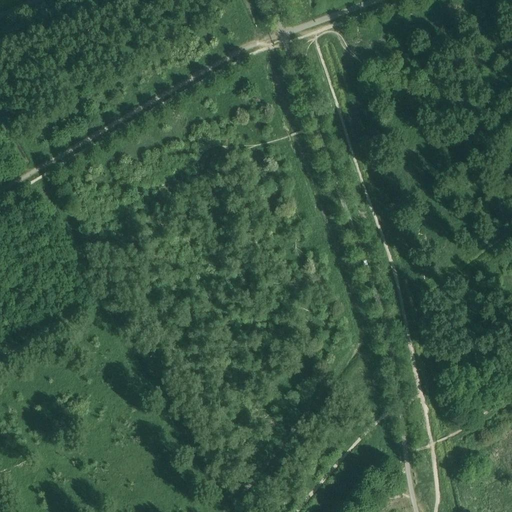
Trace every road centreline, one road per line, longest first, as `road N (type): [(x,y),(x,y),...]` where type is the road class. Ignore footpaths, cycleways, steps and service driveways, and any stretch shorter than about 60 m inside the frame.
road 1 (unknown): [(311,34),(389,258),(418,392),(398,417),(382,415),(298,511)]
road 2 (unknown): [(410,0),(239,63),(0,200)]
road 3 (track): [(36,175),(207,71),(284,38)]
road 4 (unknown): [(436,511),(440,494),(418,392)]
